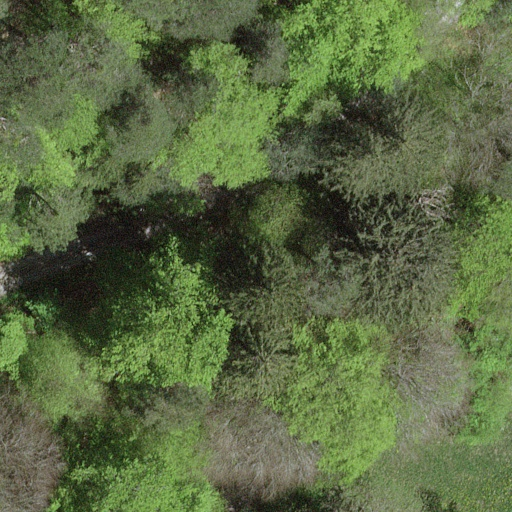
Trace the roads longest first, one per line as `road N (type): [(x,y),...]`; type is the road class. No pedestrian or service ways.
road 1 (track): [(0,280),(249,163),(442,0)]
road 2 (track): [(511,269),(383,362),(235,430),(242,511)]
